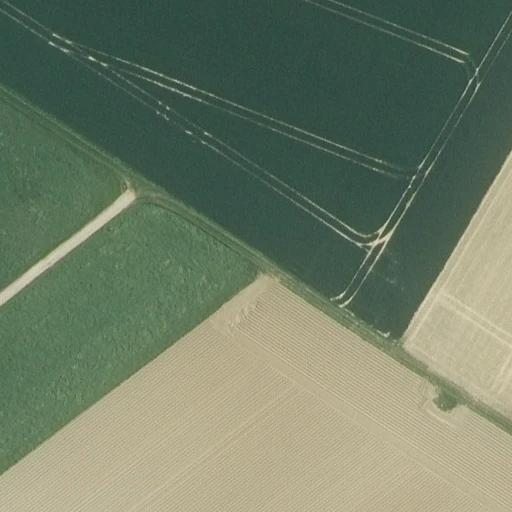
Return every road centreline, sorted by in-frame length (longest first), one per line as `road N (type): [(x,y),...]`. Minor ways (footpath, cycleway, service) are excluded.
road 1 (track): [(140,189),(511,431)]
road 2 (track): [(0,296),(140,189)]
road 3 (track): [(0,98),(140,189)]
